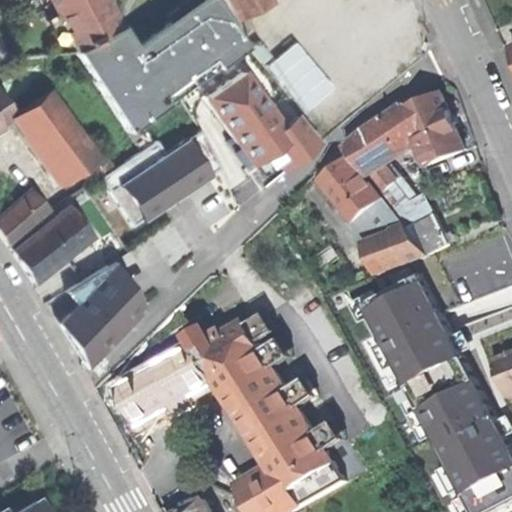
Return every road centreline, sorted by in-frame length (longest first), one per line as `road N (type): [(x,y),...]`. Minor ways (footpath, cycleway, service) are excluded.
road 1 (residential): [(56,393),(95,371),(342,131),(462,43)]
road 2 (secondary): [(125,511),(56,393)]
road 3 (residential): [(511,158),(462,43)]
